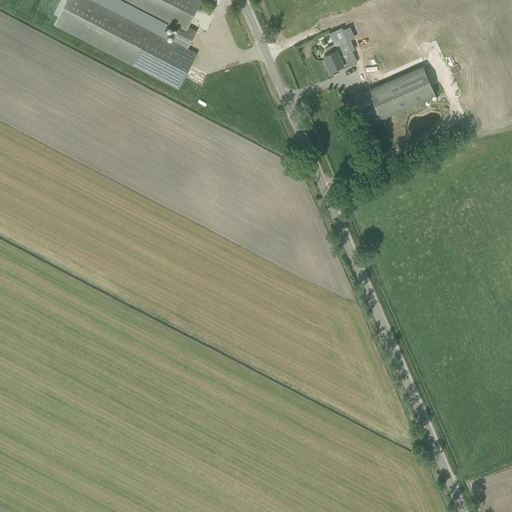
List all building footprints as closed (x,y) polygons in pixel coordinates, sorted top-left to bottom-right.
[(58,16),(54,24),(170,84),(179,89),(184,78),(197,54),(187,49),(196,31),(188,27),(202,0),(119,0),(178,31),(173,41),(94,0),(66,0),(61,11),(58,16)] [(501,53),(486,19),(481,22),(470,0),(462,0),(460,1),(465,11),(459,14),(478,56),(487,52),(490,58),(501,53)] [(328,54),(324,56),(327,63),(325,64),(330,75),(338,72),(336,69),(343,66),(342,63),(354,57),(341,27),(333,31),(339,44),(335,46),(334,44),(326,48),(328,54)] [(449,66),(464,61),(451,27),(436,33),(449,66)] [(351,97),(364,127),(435,95),(422,66),(351,97)] [(483,119),(487,119),(490,117),(494,114),(495,110),(496,107),(497,105),(496,101),(495,97),(493,94),(490,92),(487,91),(484,90),(480,90),(476,91),(473,93),(470,96),(468,100),(467,103),(467,107),(468,110),(470,113),(472,116),(475,118),(479,119),(483,119)] [(434,104),(399,121),(410,146),(446,130),(434,104)]
